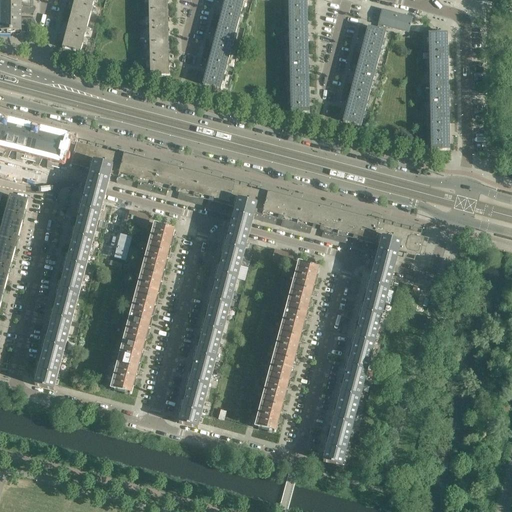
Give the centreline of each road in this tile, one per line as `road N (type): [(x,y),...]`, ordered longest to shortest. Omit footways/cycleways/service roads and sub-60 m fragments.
road 1 (secondary): [(462,183),(428,181),(0,63)]
road 2 (secondary): [(0,98),(420,205),(454,221)]
road 3 (residential): [(151,423),(295,458),(348,257)]
road 4 (residential): [(55,181),(15,383),(151,423)]
road 5 (residential): [(205,217),(151,423)]
road 6 (residential): [(462,183),(463,24),(433,9)]
road 7 (residential): [(205,217),(348,257)]
road 8 (residential): [(348,257),(431,276),(454,221)]
